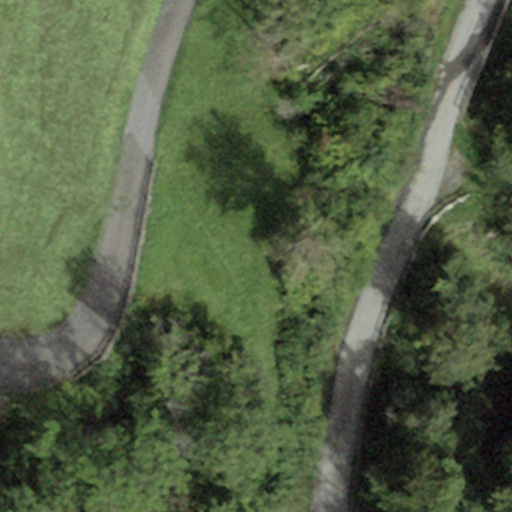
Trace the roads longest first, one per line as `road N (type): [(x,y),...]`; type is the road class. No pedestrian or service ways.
road 1 (residential): [(327,511),(330,414),(365,277),(496,0)]
road 2 (unclassified): [(0,352),(35,368),(91,358),(126,321),(161,144),(211,0)]
